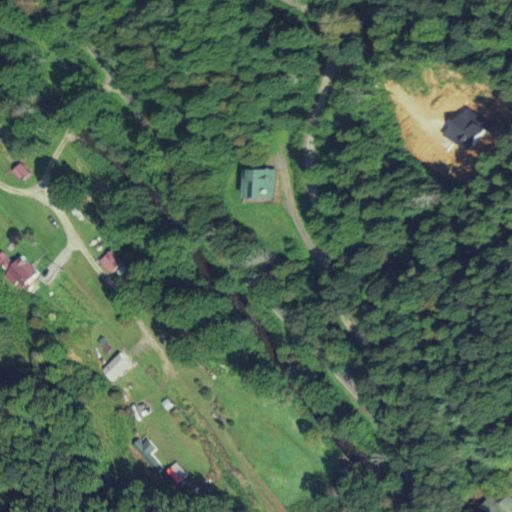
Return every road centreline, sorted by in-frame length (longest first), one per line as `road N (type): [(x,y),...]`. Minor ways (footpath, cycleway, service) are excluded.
road 1 (residential): [(433,511),(388,431),(194,219),(131,103),(48,0)]
road 2 (residential): [(115,80),(71,111),(45,157),(37,191),(67,239)]
